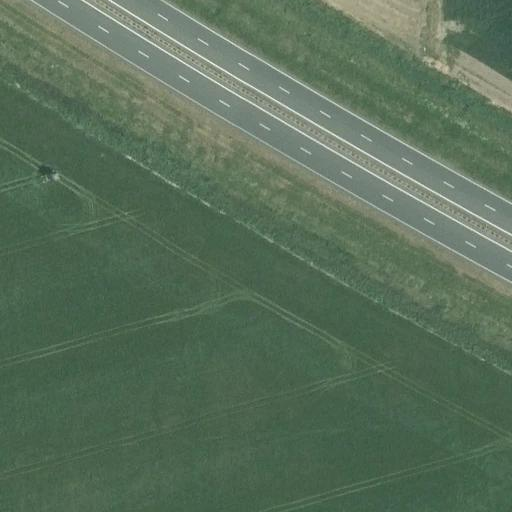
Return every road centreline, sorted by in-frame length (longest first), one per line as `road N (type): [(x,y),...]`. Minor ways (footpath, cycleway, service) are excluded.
road 1 (trunk): [(45,0),(511,271)]
road 2 (trunk): [(511,203),(158,0)]
